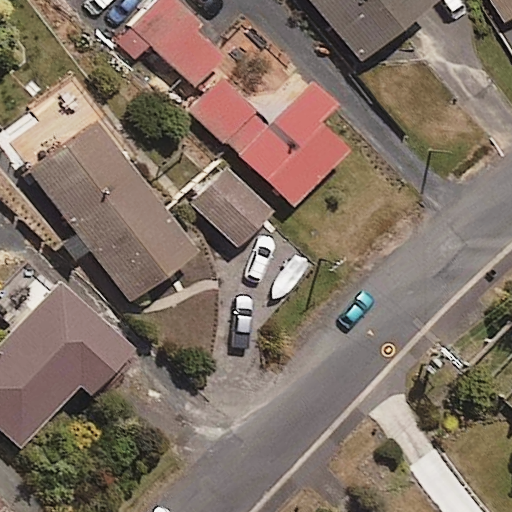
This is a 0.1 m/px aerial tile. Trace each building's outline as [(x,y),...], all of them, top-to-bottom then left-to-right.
[(190,29),(196,24),(169,0),(151,0),(126,28),(193,90),(222,58),(190,29)] [(305,0),(356,61),(429,0),(305,0)] [(511,0),(499,0),(510,16),(511,15),(511,0)] [(303,81),(264,124),(213,77),(182,111),(288,209),(342,150),(313,123),(330,105),(303,81)] [(124,165),(137,155),(91,96),(13,157),(126,302),(191,251),(124,165)] [(234,247),(267,211),(216,165),(183,201),(234,247)] [(83,395),(125,350),(28,260),(13,275),(38,298),(0,338),(0,434),(14,448),(72,385),(83,395)]
